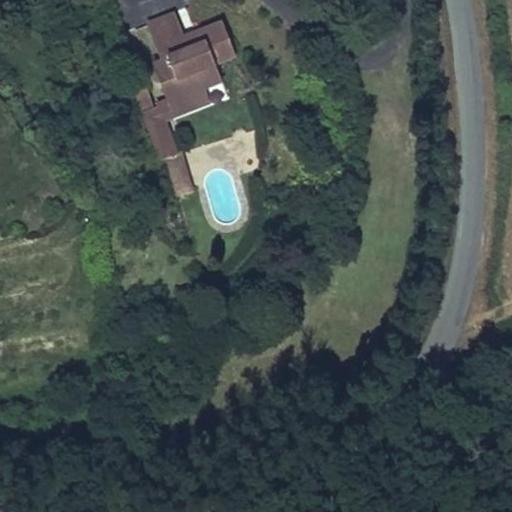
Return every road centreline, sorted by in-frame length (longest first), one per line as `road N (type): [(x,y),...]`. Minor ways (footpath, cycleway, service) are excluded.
road 1 (tertiary): [(435,0),(460,200),(447,321),(398,413),(340,473),(249,511)]
road 2 (unknown): [(431,351),(481,420),(481,511)]
